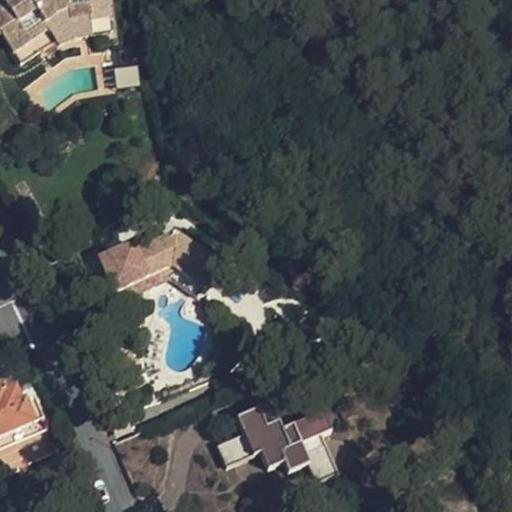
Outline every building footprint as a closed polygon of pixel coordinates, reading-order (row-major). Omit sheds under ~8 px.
[(14,54),(48,33),(60,48),(63,45),(68,43),(76,40),(84,39),(92,38),(90,24),(109,21),(107,0),(14,0),(5,7),(3,6),(0,8),(0,36),(1,36),(14,54)] [(112,294),(138,281),(144,278),(150,276),(156,277),(163,278),(190,299),(207,274),(160,240),(124,259),(120,251),(86,269),(107,310),(117,304),(112,294)] [(112,294),(117,304),(151,287),(152,287),(154,287),(155,287),(156,287),(157,288),(183,307),(190,299),(163,278),(156,277),(150,276),(144,278),(138,281),(112,294)] [(0,442),(45,423),(35,401),(20,408),(13,391),(4,395),(3,392),(0,392),(0,442)] [(303,472),(311,489),(333,479),(317,443),(328,439),(319,420),(281,435),(278,427),(266,431),(257,414),(235,424),(241,439),(214,449),(223,469),(258,454),(266,471),(280,466),(286,478),(303,472)]
